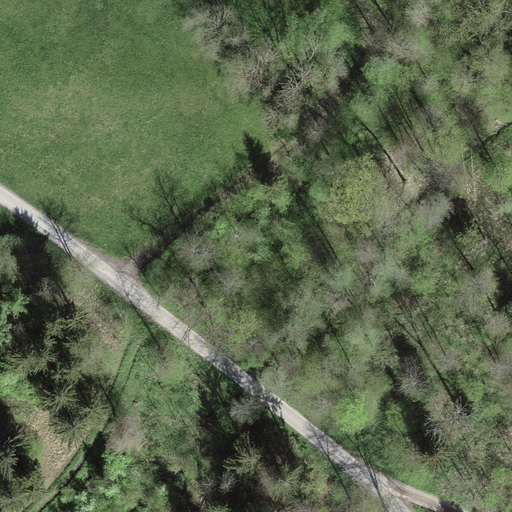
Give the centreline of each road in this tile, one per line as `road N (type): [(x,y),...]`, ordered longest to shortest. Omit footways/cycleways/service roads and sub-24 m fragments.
road 1 (unclassified): [(0,198),(152,310),(394,511)]
road 2 (track): [(123,287),(351,83),(370,40),(360,0)]
road 3 (track): [(152,310),(91,451),(31,511)]
